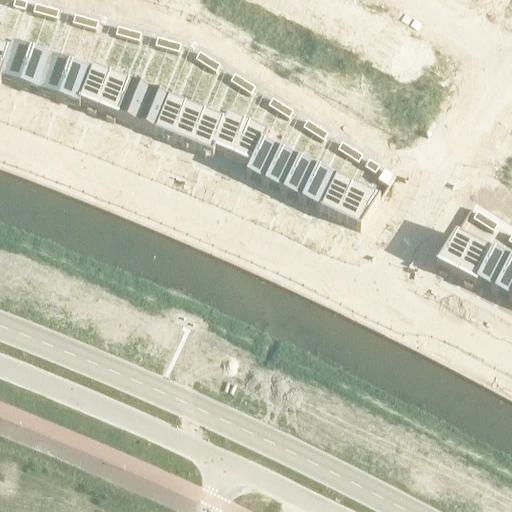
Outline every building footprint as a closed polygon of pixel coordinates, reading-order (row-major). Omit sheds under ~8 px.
[(20,4),(16,15),(24,17),(27,6),(20,4)] [(39,9),(36,21),(44,23),(47,11),(39,9)] [(47,11),(44,23),(52,25),(55,13),(47,11)] [(79,20),(75,32),(83,34),(86,22),(79,20)] [(86,22),(83,34),(91,36),(94,24),(86,22)] [(122,32),(118,44),(126,46),(129,34),(122,32)] [(126,46),(134,48),(137,36),(129,34),(126,46)] [(161,43),(158,55),(166,57),(169,45),(161,43)] [(174,59),(177,47),(169,45),(166,57),(174,59)] [(10,55),(0,51),(0,90),(2,85),(1,84),(13,50),(12,49),(10,55)] [(20,91),(32,56),(13,50),(1,84),(2,85),(11,88),(17,90),(20,91)] [(40,98),(51,63),(32,56),(20,91),(23,92),(24,92),(29,94),(40,98)] [(203,58),(196,68),(203,73),(210,62),(203,58)] [(203,73),(210,77),(217,67),(210,62),(203,73)] [(59,105),(71,70),(51,63),(40,98),(50,101),(56,103),(55,103),(59,105)] [(91,77),(71,70),(59,105),(62,106),(62,105),(68,107),(78,111),(92,73),(91,77)] [(112,81),(92,73),(78,111),(79,111),(80,107),(89,111),(87,115),(95,119),(97,114),(98,115),(112,81)] [(238,80),(231,91),(238,95),(245,85),(238,80)] [(117,122),(131,89),(112,81),(98,115),(108,118),(106,123),(114,126),(116,122),(117,122)] [(238,95),(245,99),(252,89),(245,85),(238,95)] [(136,130),(150,96),(131,89),(117,122),(136,130)] [(155,138),(169,104),(150,96),(136,130),(155,138)] [(174,145),(188,112),(169,104),(155,138),(164,141),(167,145),(173,145),(174,145)] [(276,105),(270,115),(276,119),(283,109),(276,105)] [(276,119),(283,123),(290,113),(283,109),(276,119)] [(193,153),(206,119),(188,112),(174,145),(183,149),(186,153),(192,152),(193,153)] [(224,126),(206,119),(193,153),(201,156),(205,160),(210,160),(213,161),(215,155),(214,155),(228,121),(227,121),(224,126)] [(248,129),(228,121),(214,155),(233,163),(248,129)] [(311,127),(304,137),(311,141),(318,131),(311,127)] [(267,139),(248,129),(233,163),(250,171),(246,180),(247,180),(267,139)] [(311,141),(318,145),(324,135),(318,131),(311,141)] [(247,180),(265,189),(281,156),(264,148),(268,139),(267,139),(247,180)] [(345,149),(339,159),(346,163),(352,153),(345,149)] [(346,163),(352,167),(359,157),(352,153),(346,163)] [(284,198),(299,165),(281,156),(265,189),(284,198)] [(302,207),(318,174),(299,165),(284,198),(302,207)] [(377,169),(371,179),(377,183),(384,173),(377,169)] [(493,188),(511,200),(511,175),(504,170),(493,188)] [(321,216),(336,183),(318,174),(302,207),(321,216)] [(339,225),(355,192),(336,183),(321,216),(339,225)] [(476,205),(511,227),(511,200),(493,188),(493,187),(489,185),(476,205)] [(380,204),(355,192),(339,225),(360,235),(380,204)] [(481,218),(474,228),(481,232),(487,222),(481,218)] [(487,222),(481,232),(488,237),(494,226),(487,222)] [(455,238),(436,269),(440,271),(438,275),(446,279),(448,275),(457,280),(473,247),(455,238)] [(476,287),(492,255),(491,254),(490,256),(473,247),(457,280),(466,284),(463,288),(471,292),(474,286),(476,287)] [(494,296),(511,264),(492,255),(476,287),(494,296)] [(511,306),(511,305),(511,264),(494,296),(511,306)]
